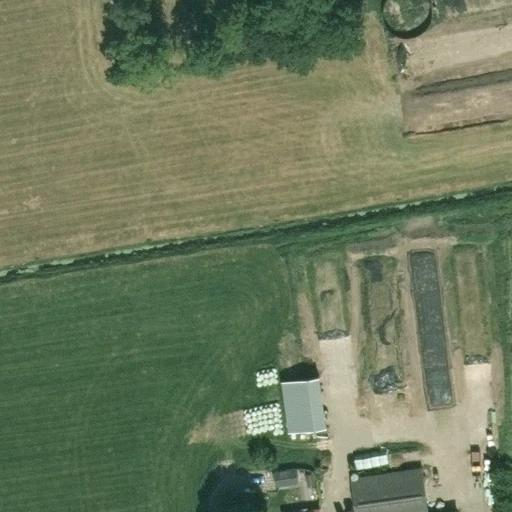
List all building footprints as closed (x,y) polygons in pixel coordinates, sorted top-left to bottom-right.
[(432,19),(433,11),(432,3),(430,0),(385,0),(383,7),(383,15),(385,23),(390,30),(398,35),(406,37),(414,36),(422,33),(428,27),(432,19)] [(404,257),(406,267),(427,264),(425,253),(404,257)] [(364,264),(368,335),(386,334),(382,263),(364,264)] [(348,458),(346,446),(326,450),(327,462),(348,458)] [(285,469),(288,484),(300,482),(297,467),(285,469)] [(429,511),(423,467),(351,477),(355,511),(429,511)]
